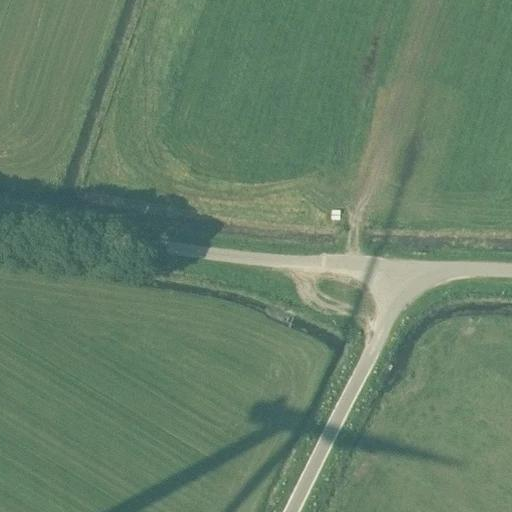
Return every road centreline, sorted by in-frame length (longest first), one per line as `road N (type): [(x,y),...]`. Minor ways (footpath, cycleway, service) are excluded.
road 1 (unclassified): [(412,266),(0,227)]
road 2 (unclassified): [(505,0),(412,266)]
road 3 (unclassified): [(298,511),(412,266)]
